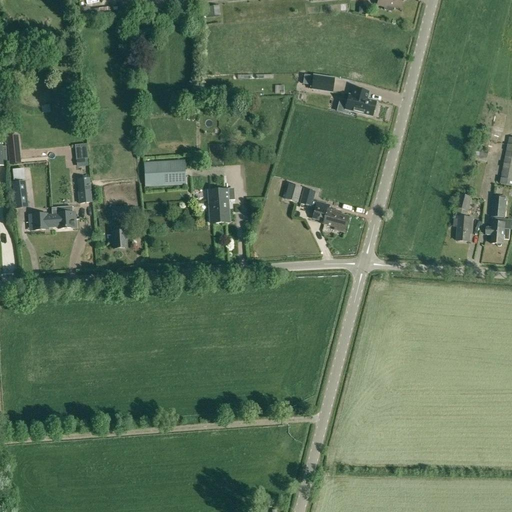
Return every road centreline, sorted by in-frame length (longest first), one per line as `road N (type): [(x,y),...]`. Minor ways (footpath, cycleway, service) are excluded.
road 1 (unclassified): [(0,286),(364,263)]
road 2 (unknown): [(0,436),(325,409)]
road 3 (unclassified): [(364,263),(431,0)]
road 4 (unclassified): [(299,511),(364,263)]
road 5 (unclassified): [(364,263),(511,275)]
